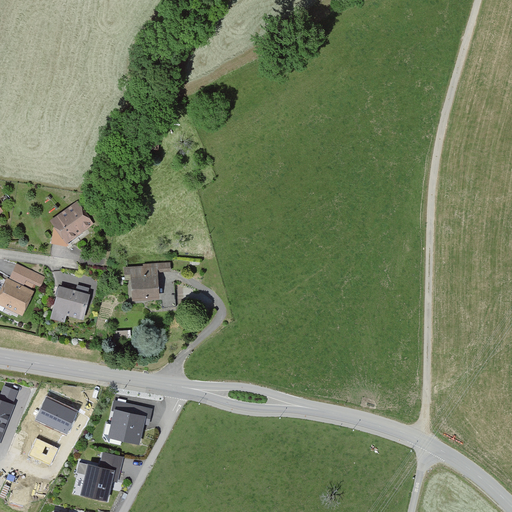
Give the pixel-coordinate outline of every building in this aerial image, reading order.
[(158,140),(147,139),(146,148),(157,149),(158,140)] [(53,221),(55,223),(51,243),(66,245),(85,232),(83,229),(91,223),(77,204),(53,221)] [(124,267),(125,280),(131,280),(132,301),(160,300),(158,272),(171,272),(171,262),(143,264),(143,266),(124,267)] [(12,277),(24,283),(30,271),(17,265),(12,277)] [(40,285),(43,277),(30,271),(24,283),(31,286),(33,282),(40,285)] [(21,313),(31,292),(8,280),(0,295),(0,298),(7,302),(6,305),(21,313)] [(76,292),(60,287),(52,317),(63,320),(65,313),(82,317),(88,295),(85,294),(87,288),(77,285),(76,292)] [(79,410),(47,395),(36,420),(68,434),(79,410)] [(0,397),(0,396),(0,446),(0,447),(16,402),(14,402),(0,397)] [(138,441),(142,422),(143,417),(126,413),(128,404),(116,401),(113,411),(116,411),(111,435),(138,441)] [(150,409),(128,404),(126,413),(143,417),(142,422),(147,423),(150,409)] [(58,448),(37,438),(29,455),(51,465),(58,448)] [(111,480),(117,481),(123,457),(103,452),(100,467),(89,464),(86,474),(82,493),(106,499),(111,480)] [(77,472),(86,474),(89,464),(79,462),(77,472)]
